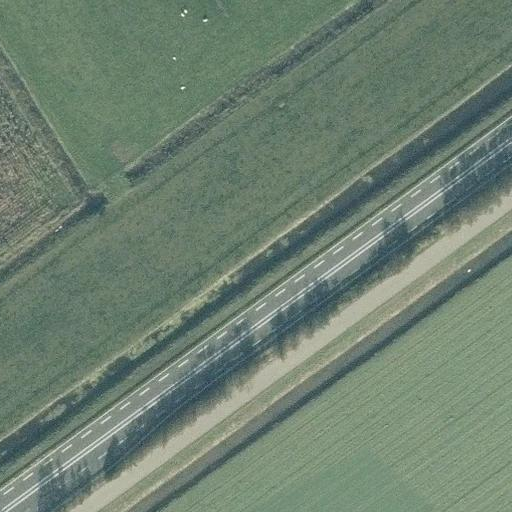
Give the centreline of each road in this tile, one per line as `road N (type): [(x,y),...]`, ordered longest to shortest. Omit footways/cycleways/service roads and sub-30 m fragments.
road 1 (primary): [(3,511),(511,140)]
road 2 (unclassified): [(85,511),(511,201)]
